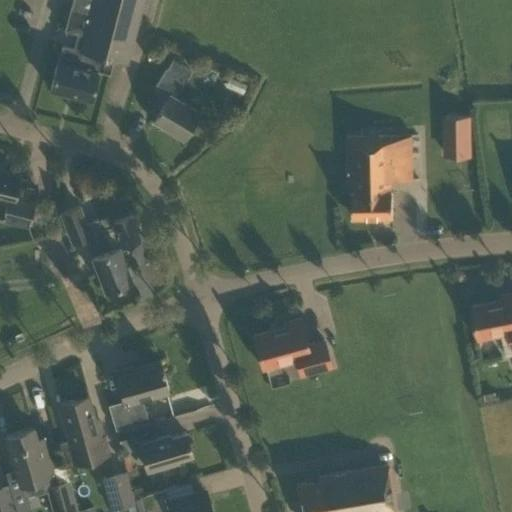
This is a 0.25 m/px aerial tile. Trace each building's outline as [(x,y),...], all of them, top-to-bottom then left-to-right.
[(57,61),(49,89),(90,99),(101,55),(126,62),(142,0),(72,0),(64,29),(77,33),(76,37),(78,38),(76,47),(62,44),(57,61)] [(171,58),(166,67),(154,86),(168,95),(153,120),(182,139),(199,112),(174,97),(185,79),(185,78),(190,69),(171,58)] [(472,155),(471,114),(444,114),(444,155),(472,155)] [(412,135),(394,135),(347,136),(348,191),(352,191),(353,217),(393,216),(392,191),(391,191),(391,180),(412,179),(412,135)] [(0,170),(0,200),(6,202),(2,219),(27,226),(36,190),(24,187),(27,178),(19,176),(0,170)] [(42,205),(40,217),(52,219),(55,208),(42,205)] [(85,222),(78,205),(60,212),(71,242),(84,237),(91,255),(104,289),(131,278),(118,245),(122,244),(122,245),(139,239),(129,214),(113,221),(114,225),(101,229),(97,217),(85,222)] [(511,292),(501,295),(501,299),(472,304),(479,338),(510,332),(511,340),(511,292)] [(253,334),(262,368),(296,359),(300,374),(331,366),(323,339),(307,343),(300,318),(284,322),(285,325),(253,334)] [(123,400),(112,404),(108,405),(115,430),(148,420),(141,399),(168,391),(159,360),(132,368),(131,366),(115,371),(123,400)] [(94,418),(87,395),(59,403),(68,438),(58,441),(65,466),(108,454),(98,417),(94,418)] [(156,434),(152,421),(117,432),(121,445),(156,434)] [(36,438),(33,427),(6,435),(16,474),(6,477),(16,511),(20,511),(31,509),(27,494),(46,488),(52,511),(65,511),(75,510),(66,479),(56,482),(43,436),(36,438)] [(192,454),(185,432),(169,437),(169,434),(139,443),(147,470),(177,461),(176,459),(192,454)] [(396,511),(388,464),(319,475),(319,480),(296,484),(301,511),(396,511)] [(110,510),(135,503),(126,470),(101,477),(110,510)] [(0,484),(0,511),(9,511),(2,485),(0,484)] [(165,488),(140,496),(144,511),(165,511),(171,510),(171,511),(212,511),(207,494),(205,488),(194,492),(168,499),(165,488)] [(144,511),(140,496),(135,498),(138,511),(144,511)]
